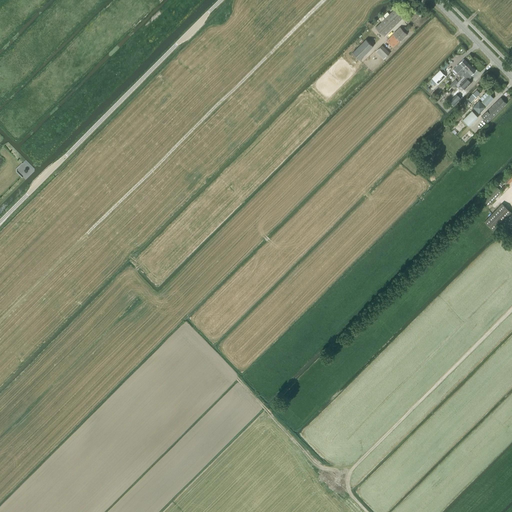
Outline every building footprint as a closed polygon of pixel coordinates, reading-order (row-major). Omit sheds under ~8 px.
[(383,15),(386,18),(376,28),(384,36),(403,16),(395,8),(390,14),(387,12),(383,15)] [(400,27),(386,40),(393,47),(400,41),(407,34),(400,27)] [(359,60),(373,46),(366,39),(352,52),(359,60)] [(375,52),(377,54),(383,60),(390,53),(382,45),(375,52)] [(458,64),(453,69),(457,73),(467,63),(463,59),(458,64)] [(467,63),(457,73),(460,76),(465,72),(464,71),(465,71),(466,72),(471,66),(467,63)] [(465,78),(459,84),(465,89),(471,83),(468,80),(471,77),(470,76),(475,70),(471,66),(466,72),(463,75),(464,76),(465,78)] [(440,70),(432,78),(438,84),(446,76),(440,70)] [(464,102),(468,105),(479,94),(476,91),(464,102)] [(487,91),(480,99),(486,105),(494,98),(487,91)] [(506,103),(501,98),(481,116),(487,122),(506,103)] [(472,110),(463,119),(468,125),(477,116),(472,110)] [(511,184),(511,169),(503,180),(510,187),(511,184)] [(495,185),(481,199),(488,206),(502,192),(495,185)] [(502,203),(484,221),(493,230),(511,212),(502,203)]
